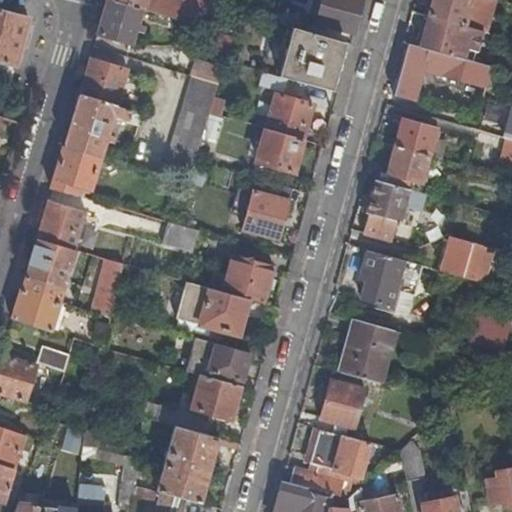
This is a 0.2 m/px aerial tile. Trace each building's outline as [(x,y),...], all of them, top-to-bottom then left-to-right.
[(142,10),(108,0),(107,0),(101,24),(94,47),(128,58),(137,30),(142,32),(143,27),(138,25),(142,10)] [(108,0),(142,10),(211,30),(220,0),(203,0),(203,3),(193,0),(108,0)] [(322,0),(316,23),(353,33),(362,0),(322,0)] [(493,0),(432,0),(429,15),(481,30),(485,31),(493,0)] [(0,60),(16,65),(29,19),(0,11),(0,60)] [(292,27),(307,32),(310,20),(288,13),(284,25),(292,27)] [(481,30),(429,15),(420,47),(473,61),(481,30)] [(289,79),(331,90),(344,42),(307,32),(292,27),(279,76),(289,79)] [(420,47),(408,43),(394,95),(414,101),(422,69),(485,86),(490,66),(473,61),(420,47)] [(128,71),(90,59),(79,95),(142,114),(144,107),(119,100),(128,71)] [(197,59),(191,76),(193,77),(218,84),(223,67),(197,59)] [(284,94),(289,79),(279,76),(262,72),(258,86),(284,94)] [(193,77),(179,125),(204,133),(209,115),(214,98),(218,84),(193,77)] [(142,114),(79,95),(64,145),(96,155),(102,157),(107,137),(113,138),(115,133),(109,132),(114,115),(129,119),(130,117),(140,120),(142,114)] [(265,130),(303,140),(313,106),(275,95),(265,130)] [(214,98),(209,115),(219,117),(224,101),(214,98)] [(511,105),(503,136),(511,138),(511,105)] [(195,162),(206,165),(221,118),(219,117),(209,115),(204,133),(195,162)] [(402,120),(395,146),(428,155),(433,137),(437,138),(439,131),(435,130),(435,129),(402,120)] [(204,133),(179,125),(164,175),(189,183),(195,162),(204,133)] [(294,173),(303,140),(265,130),(259,150),(261,150),(257,163),(294,173)] [(433,137),(428,155),(446,160),(450,141),(437,138),(433,137)] [(96,155),(64,145),(51,188),(76,195),(78,190),(89,193),(90,190),(91,190),(97,171),(92,170),(95,161),(96,155)] [(428,155),(395,146),(385,182),(417,191),(420,180),(425,181),(427,175),(423,174),(428,155)] [(115,150),(112,160),(125,164),(128,154),(115,150)] [(112,160),(102,157),(96,155),(95,161),(130,173),(132,166),(125,164),(112,160)] [(132,166),(130,173),(137,175),(139,168),(132,166)] [(385,182),(375,180),(366,213),(369,214),(397,222),(408,225),(417,191),(385,182)] [(288,202),(252,191),(241,230),(278,240),(288,202)] [(87,210),(48,199),(37,237),(75,248),(87,210)] [(397,222),(369,214),(363,234),(391,242),(397,222)] [(177,223),(167,221),(162,242),(194,251),(199,230),(177,223)] [(450,273),(472,280),(482,245),(450,236),(440,271),(450,273)] [(75,248),(37,237),(22,288),(61,300),(77,248),(75,248)] [(429,268),(367,250),(362,270),(368,272),(361,297),(417,313),(429,268)] [(249,299),(263,302),(267,289),(273,266),(234,254),(223,291),(249,299)] [(104,297),(114,300),(123,262),(107,257),(98,296),(104,297)] [(270,279),(267,289),(273,291),(276,281),(270,279)] [(249,299),(223,291),(186,280),(176,316),(239,335),(249,299)] [(61,300),(22,288),(13,317),(52,329),(61,300)] [(104,297),(100,312),(110,315),(112,312),(114,300),(104,297)] [(466,350),(498,359),(503,354),(511,322),(511,318),(511,315),(479,306),(466,350)] [(394,330),(356,319),(341,372),(380,382),(394,330)] [(106,332),(103,346),(117,348),(119,335),(106,332)] [(242,380),(250,352),(195,336),(185,370),(201,375),(216,379),(217,373),(242,380)] [(43,344),(38,361),(66,370),(71,352),(43,344)] [(38,364),(2,353),(0,360),(0,391),(27,400),(38,364)] [(235,405),(241,386),(216,379),(201,375),(191,406),(230,418),(234,405),(235,405)] [(331,379),(320,418),(354,427),(358,413),(363,414),(364,408),(360,407),(364,388),(331,379)] [(175,425),(207,433),(209,418),(168,407),(168,409),(145,403),(142,415),(146,416),(175,425)] [(26,434),(0,424),(0,461),(15,467),(26,434)] [(202,503),(220,437),(207,433),(175,425),(158,490),(161,491),(202,503)] [(99,429),(85,428),(82,455),(96,457),(99,429)] [(371,442),(321,428),(312,462),(345,472),(344,477),(357,481),(359,476),(361,476),(368,452),(371,442)] [(238,442),(220,437),(218,445),(235,450),(238,442)] [(404,469),(406,481),(425,477),(419,452),(410,440),(400,450),(404,469)] [(371,442),(368,452),(387,457),(390,447),(371,442)] [(388,473),(404,469),(400,450),(382,466),(388,473)] [(123,481),(135,484),(138,455),(125,454),(123,481)] [(1,511),(15,467),(0,461),(0,511),(1,511)] [(294,466),(290,482),(307,487),(348,497),(350,489),(343,487),(344,482),(332,479),(333,478),(316,474),(316,472),(294,466)] [(511,503),(511,468),(497,471),(497,477),(486,479),(491,500),(502,498),(503,505),(511,503)] [(290,482),(282,479),(273,511),(349,511),(349,508),(329,506),(332,497),(307,490),(307,487),(290,482)] [(133,509),(135,484),(123,481),(120,508),(133,509)] [(77,483),(73,506),(101,510),(104,487),(77,483)] [(361,486),(348,497),(349,508),(349,511),(401,511),(398,494),(384,497),(383,491),(379,492),(380,498),(365,500),(363,488),(361,486)] [(439,498),(422,502),(423,511),(459,511),(456,495),(455,495),(453,487),(441,489),(438,493),(439,498)] [(173,511),(213,511),(215,506),(202,503),(161,491),(156,507),(173,511)] [(15,511),(76,511),(77,508),(49,505),(19,501),(15,511)]
